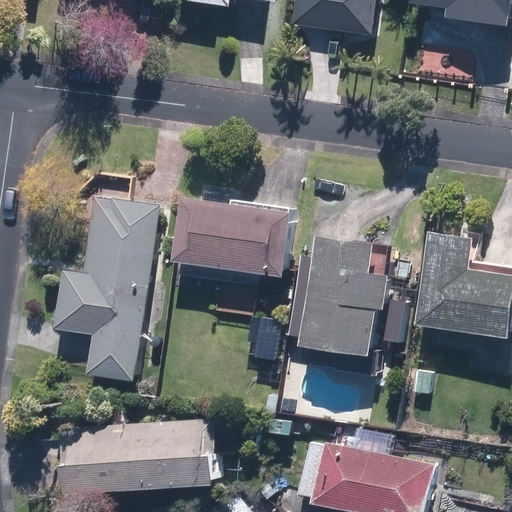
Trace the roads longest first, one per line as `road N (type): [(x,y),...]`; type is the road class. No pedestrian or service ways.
road 1 (residential): [(511,150),(17,85)]
road 2 (residential): [(17,85),(0,209)]
